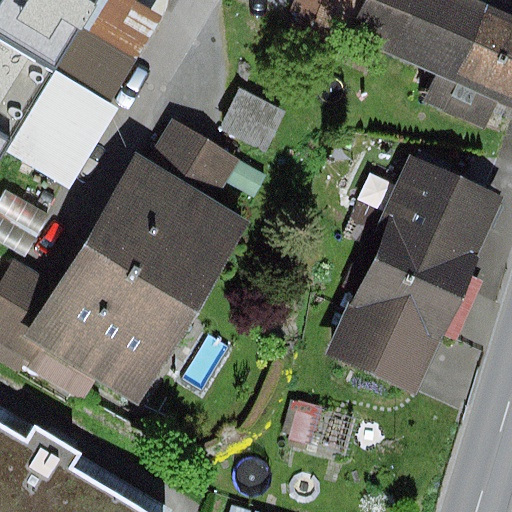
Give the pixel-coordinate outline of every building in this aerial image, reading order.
[(0,0),(0,49),(23,64),(6,92),(31,107),(96,0),(0,0)] [(293,0),(288,13),(436,77),(422,108),(484,135),(498,103),(511,108),(511,18),(469,0),(293,0)] [(59,73),(9,154),(70,191),(119,110),(59,73)] [(287,113),(239,90),(219,132),(266,155),(287,113)] [(0,101),(0,157),(31,107),(6,92),(0,101)] [(147,162),(136,155),(58,285),(14,259),(0,281),(0,346),(38,369),(49,351),(139,405),(249,222),(216,203),(241,162),(172,120),(147,162)] [(506,198),(410,155),(376,231),(383,234),(328,357),(417,397),(506,198)] [(173,511),(0,407),(0,511),(173,511)]
